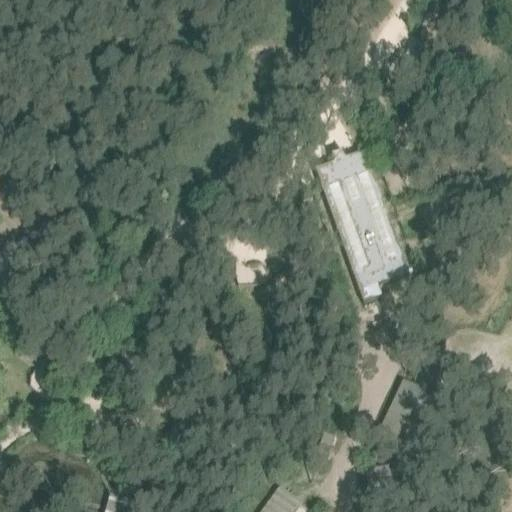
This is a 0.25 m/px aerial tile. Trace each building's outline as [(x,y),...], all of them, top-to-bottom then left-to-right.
[(334,165),(315,172),(318,180),(319,184),(332,220),(360,295),(364,306),(382,299),(378,288),(410,277),(407,268),(387,214),(383,203),(373,178),(365,154),(346,161),(344,158),(343,153),(332,157),(334,165)] [(0,252),(0,290),(29,258),(8,243),(0,252)] [(405,381),(377,438),(396,447),(424,390),(405,381)] [(396,511),(390,467),(364,471),(370,511),(396,511)] [(296,511),(301,505),(279,490),(264,511),(296,511)]
